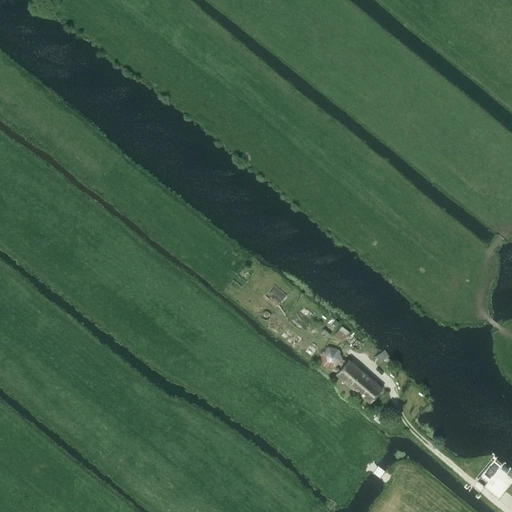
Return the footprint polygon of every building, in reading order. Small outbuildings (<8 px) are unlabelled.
[(340,339),(354,351),(361,343),(342,327),(335,334),(340,339)] [(338,348),(327,346),(320,355),(323,365),(334,367),(342,359),(338,348)] [(379,363),(386,354),(381,350),(373,358),(379,363)] [(336,375),(347,384),(360,370),(349,360),(336,375)] [(360,370),(347,384),(359,395),(372,380),(360,370)] [(372,380),(359,395),(369,403),(382,389),(372,380)] [(372,418),(380,425),(385,418),(377,412),(372,418)]
